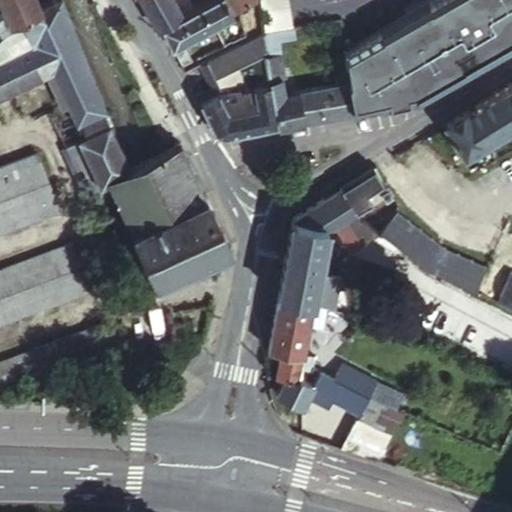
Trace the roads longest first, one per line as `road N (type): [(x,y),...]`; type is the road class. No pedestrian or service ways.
road 1 (primary): [(485,511),(220,443)]
road 2 (residential): [(267,212),(220,443)]
road 3 (primary): [(220,443),(0,428)]
road 4 (primary): [(0,480),(214,492)]
road 5 (residential): [(122,0),(217,157)]
road 6 (unknown): [(511,253),(398,175),(381,134)]
road 7 (residential): [(381,134),(217,157)]
road 8 (residential): [(381,134),(511,60)]
road 9 (residential): [(267,212),(381,134)]
